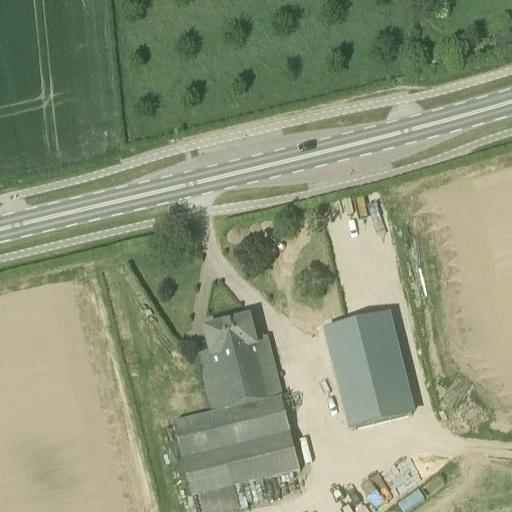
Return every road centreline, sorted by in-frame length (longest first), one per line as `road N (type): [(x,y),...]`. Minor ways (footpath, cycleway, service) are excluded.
road 1 (secondary): [(0,234),(511,102)]
road 2 (track): [(511,455),(379,446),(332,459),(287,361),(212,264),(196,183)]
